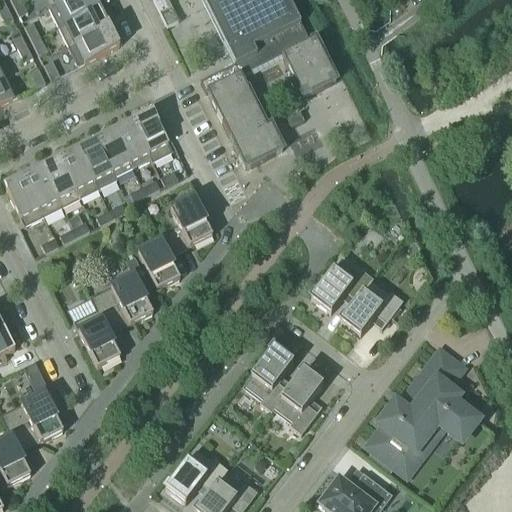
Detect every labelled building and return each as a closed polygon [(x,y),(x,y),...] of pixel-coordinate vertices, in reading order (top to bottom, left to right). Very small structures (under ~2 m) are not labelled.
[(53,10),(73,0),(40,0),(48,14),(54,11),(53,10)] [(98,12),(92,0),(73,0),(53,10),(54,11),(48,14),(56,32),(63,29),(63,30),(98,12)] [(245,93),(239,81),(279,60),(279,61),(308,46),(285,0),(198,0),(233,70),(222,75),(199,87),(205,99),(206,98),(210,106),(209,106),(215,117),(232,149),(231,149),(236,160),(237,160),(244,174),(249,171),(249,172),(264,164),(264,163),(281,155),(279,151),(280,150),(273,138),(269,130),(265,133),(244,93),(245,93)] [(18,22),(26,17),(19,3),(11,8),(18,22)] [(0,21),(4,29),(12,24),(5,10),(0,13),(0,21)] [(67,52),(108,31),(98,12),(63,30),(63,29),(56,32),(67,52)] [(166,30),(176,25),(170,12),(160,17),(166,30)] [(30,46),(39,42),(32,28),(23,32),(30,46)] [(77,72),(118,51),(108,31),(67,52),(77,72)] [(16,53),(25,49),(18,35),(9,39),(16,53)] [(37,60),(46,56),(39,42),(30,46),(37,60)] [(308,46),(279,61),(285,72),(286,72),(301,102),(309,98),(310,98),(320,93),(320,92),(334,86),(332,82),(332,81),(328,73),(314,44),(308,46)] [(23,67),(32,63),(25,49),(16,53),(23,67)] [(50,86),(58,81),(51,67),(42,71),(50,86)] [(36,93),(44,88),(37,74),(28,78),(36,93)] [(0,110),(18,102),(8,82),(0,85),(0,110)] [(290,132),(303,126),(298,117),(285,123),(290,132)] [(149,165),(151,168),(171,158),(151,118),(131,127),(133,130),(150,165),(149,165)] [(150,165),(133,130),(131,127),(113,137),(132,174),(149,165),(150,165)] [(114,183),(132,174),(113,137),(95,146),(96,148),(114,183)] [(114,183),(96,148),(95,146),(77,155),(97,195),(116,186),(114,183)] [(79,204),(97,195),(77,155),(59,164),(60,166),(79,204)] [(79,204),(60,166),(59,164),(40,173),(61,214),(79,204)] [(42,223),(61,214),(40,173),(22,182),(23,184),(42,223)] [(163,192),(176,185),(172,177),(159,183),(163,192)] [(42,223),(23,184),(22,182),(3,192),(23,232),(42,223)] [(145,201),(158,194),(154,186),(141,192),(145,201)] [(133,207),(145,201),(141,192),(128,199),(133,207)] [(177,258),(211,241),(192,203),(169,215),(177,231),(167,236),(177,258)] [(112,224),(125,218),(120,210),(108,216),(112,224)] [(99,231),(112,224),(108,216),(95,222),(99,231)] [(75,243),(88,236),(84,228),(71,234),(75,243)] [(62,249),(75,243),(71,234),(58,241),(62,249)] [(167,263),(177,258),(167,236),(156,241),(159,247),(136,258),(155,296),(178,285),(167,263)] [(44,258),(57,252),(53,243),(40,250),(44,258)] [(360,276),(357,280),(340,267),(332,277),(331,275),(309,303),(329,319),(345,298),(354,306),(355,306),(368,288),(369,288),(372,285),(360,276)] [(118,336),(151,319),(132,281),(88,304),(95,316),(96,320),(107,314),(118,336)] [(387,302),(369,288),(368,288),(355,306),(354,306),(339,326),(359,341),(374,321),(384,328),(380,334),(380,335),(401,307),(390,298),(387,302)] [(108,341),(118,336),(107,314),(96,320),(95,316),(72,328),(95,374),(118,363),(108,341)] [(3,334),(0,335),(0,367),(5,365),(3,360),(13,355),(3,334)] [(276,388),(291,368),(271,353),(250,381),(252,383),(244,393),(261,406),(258,409),(270,418),(273,415),(272,414),(286,396),(285,396),(276,388)] [(441,399),(460,375),(438,358),(423,379),(420,383),(403,404),(406,406),(401,414),(398,412),(395,415),(391,412),(380,427),(384,430),(367,452),(405,481),(405,480),(427,451),(422,446),(435,429),(459,447),(476,426),(441,399)] [(305,411),(321,391),(301,376),(285,396),(286,396),(272,414),(273,415),(291,428),(288,432),(300,441),(320,413),(315,419),(305,411)] [(28,453),(61,437),(42,399),(0,420),(0,424),(6,437),(17,432),(28,453)] [(18,459),(28,453),(17,432),(6,437),(9,443),(0,447),(0,480),(6,492),(29,480),(18,459)] [(215,467),(212,470),(195,457),(187,468),(185,466),(164,494),(184,509),(199,489),(209,496),(209,497),(223,479),(226,476),(215,467)] [(387,480),(390,475),(368,458),(365,463),(387,480)] [(241,493),(223,479),(209,497),(209,496),(196,511),(228,511),(229,511),(228,511),(245,511),(256,498),(244,489),(241,493)] [(382,511),(391,501),(362,479),(354,489),(350,486),(346,491),(344,490),(337,484),(318,510),(320,511),(382,511)]
